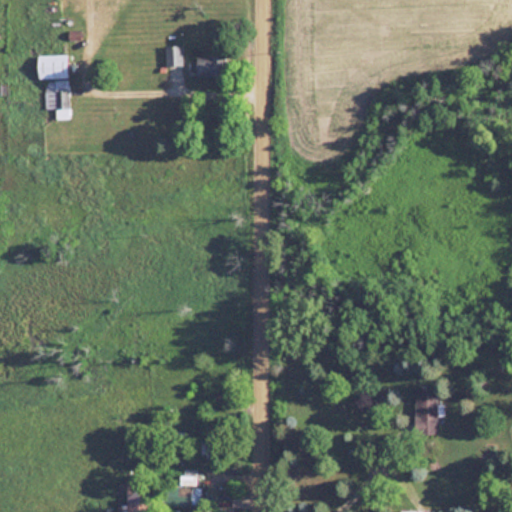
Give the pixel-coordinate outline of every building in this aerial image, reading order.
[(182,65),(182,45),(165,45),(165,65),(182,65)] [(38,79),(44,79),(44,109),(55,108),(56,118),(69,118),(69,54),(38,54),(38,79)] [(227,56),(196,56),(196,76),(227,76),(227,56)] [(437,433),(437,385),(415,385),(415,433),(437,433)] [(200,506),(199,474),(181,474),(181,486),(169,486),(169,506),(200,506)] [(147,511),(147,482),(127,482),(126,511),(147,511)]
